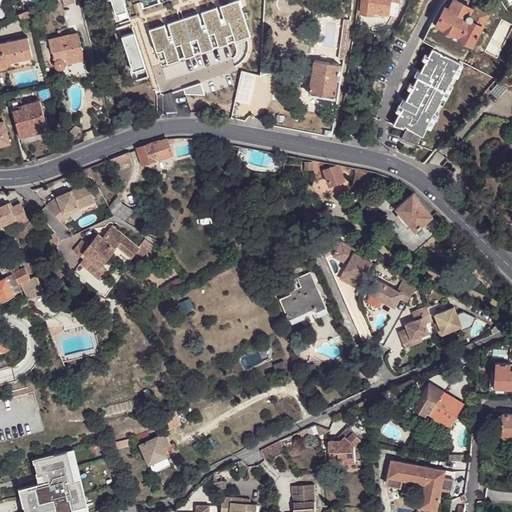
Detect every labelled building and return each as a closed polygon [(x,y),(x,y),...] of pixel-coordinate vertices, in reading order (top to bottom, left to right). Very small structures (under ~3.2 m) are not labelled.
[(373,11),(379,12),(394,14),(399,1),(399,0),(362,0),(361,12),(372,14),(373,11)] [(473,9),(471,8),(453,0),(452,0),(448,9),(444,7),(435,25),(458,37),(457,38),(471,45),(480,27),(481,28),(489,13),(475,5),(475,6),(473,9)] [(31,17),(29,12),(19,16),(21,21),(31,17)] [(345,58),(350,19),(344,18),(338,57),(345,58)] [(76,33),(47,40),(50,53),(51,52),(53,61),(53,63),(53,66),(54,69),(58,71),(61,71),(64,69),(65,65),(83,61),(76,33)] [(6,65),(32,59),(27,38),(0,44),(0,69),(6,68),(6,65)] [(33,66),(32,59),(6,65),(6,68),(7,72),(33,66)] [(314,59),(309,93),(334,97),(339,63),(314,59)] [(497,80),(489,90),(496,96),(504,87),(497,80)] [(28,130),(46,125),(39,101),(20,106),(21,109),(12,111),(19,138),(30,135),(28,130)] [(3,122),(0,122),(0,146),(9,144),(3,122)] [(47,131),(46,125),(28,130),(30,135),(47,131)] [(78,135),(81,128),(76,125),(70,132),(78,135)] [(333,137),(334,130),(325,128),(324,135),(333,137)] [(144,146),(137,148),(143,164),(172,154),(174,154),(167,139),(162,140),(155,142),(151,143),(144,146)] [(416,160),(424,162),(433,151),(428,149),(430,146),(419,142),(417,148),(403,143),(400,154),(410,158),(416,160)] [(238,158),(248,162),(251,152),(241,149),(238,158)] [(129,151),(111,158),(114,167),(132,160),(129,151)] [(303,162),(285,161),(285,170),(303,171),(303,162)] [(341,171),(338,164),(324,169),(325,170),(316,174),(318,180),(327,177),(331,185),(345,180),(341,171)] [(350,166),(338,164),(341,171),(349,173),(350,166)] [(87,183),(44,203),(56,216),(74,208),(75,210),(95,201),(87,183)] [(437,212),(415,191),(396,208),(416,231),(437,212)] [(110,207),(115,214),(123,204),(119,197),(110,207)] [(18,222),(28,216),(20,201),(11,207),(8,202),(0,205),(0,224),(15,217),(18,222)] [(115,214),(127,221),(133,210),(123,204),(115,214)] [(74,208),(56,216),(61,222),(75,210),(74,208)] [(118,246),(132,257),(139,247),(112,226),(109,231),(104,238),(99,235),(98,234),(89,246),(82,241),(74,251),(84,259),(81,264),(100,279),(107,270),(102,266),(109,257),(114,250),(116,248),(118,246)] [(104,238),(109,231),(105,228),(99,235),(104,238)] [(139,247),(132,257),(139,263),(153,245),(146,239),(139,247)] [(343,243),(336,239),(329,251),(337,255),(343,243)] [(344,275),(362,284),(373,262),(357,254),(358,251),(343,243),(337,255),(336,257),(350,264),(344,275)] [(18,282),(20,284),(32,278),(26,267),(15,274),(18,282)] [(326,307),(310,271),(297,277),(301,286),(289,291),(290,294),(280,299),(289,319),(315,309),(316,311),(326,307)] [(26,296),(27,298),(45,289),(37,274),(32,278),(20,284),(22,289),(23,290),(26,296)] [(360,289),(362,284),(344,275),(342,279),(360,289)] [(5,278),(0,279),(0,296),(2,300),(13,295),(5,278)] [(401,297),(409,301),(418,284),(406,278),(399,290),(378,279),(371,293),(390,303),(392,298),(399,302),(401,297)] [(20,284),(18,282),(15,283),(14,284),(17,291),(22,289),(20,284)] [(268,288),(271,296),(277,293),(274,286),(268,288)] [(26,296),(23,290),(17,294),(19,299),(26,296)] [(396,307),(399,302),(392,298),(390,303),(396,307)] [(412,340),(420,336),(429,333),(425,323),(433,320),(427,306),(412,312),(416,322),(406,326),(407,330),(404,331),(406,336),(402,338),(406,348),(414,345),(412,340)] [(455,316),(452,308),(436,315),(442,331),(462,324),(463,326),(465,331),(473,328),(478,318),(465,313),(458,315),(455,316)] [(443,334),(463,326),(462,324),(442,331),(443,334)] [(46,325),(52,336),(62,330),(60,326),(56,326),(46,325)] [(0,349),(9,348),(6,336),(0,337),(0,349)] [(422,342),(420,336),(412,340),(414,345),(422,342)] [(307,348),(303,340),(294,343),(297,352),(307,348)] [(495,387),(506,388),(511,388),(511,369),(510,369),(510,364),(496,363),(496,371),(495,387)] [(506,391),(506,388),(495,387),(496,371),(491,371),(490,390),(506,391)] [(413,379),(399,385),(404,395),(414,391),(413,390),(417,388),(413,379)] [(428,412),(432,414),(450,425),(464,404),(445,393),(439,389),(431,384),(416,408),(426,415),(428,412)] [(361,408),(368,404),(368,400),(359,404),(361,408)] [(165,430),(172,427),(179,424),(173,410),(168,411),(158,413),(165,430)] [(511,413),(503,413),(503,415),(503,417),(503,424),(503,436),(511,436),(511,413)] [(493,423),(503,424),(503,417),(503,415),(496,414),(496,418),(493,418),(493,423)] [(317,424),(302,431),(305,438),(320,431),(317,424)] [(350,427),(344,433),(347,435),(342,440),(337,440),(331,440),(332,463),(340,463),(340,461),(357,461),(356,445),(362,439),(350,427)] [(164,434),(158,437),(161,444),(167,441),(164,434)] [(161,444),(158,437),(153,439),(144,444),(141,445),(150,463),(167,455),(161,444)] [(115,442),(117,449),(132,446),(131,439),(115,442)] [(267,457),(285,449),(281,441),(264,449),(266,454),(267,457)] [(72,451),(67,453),(74,482),(80,481),(72,451)] [(54,456),(33,461),(37,477),(42,475),(44,483),(39,484),(19,489),(24,511),(72,511),(72,509),(86,506),(80,481),(74,482),(67,453),(60,455),(54,456)] [(444,487),(446,477),(447,470),(394,460),(389,484),(403,487),(404,480),(427,484),(425,491),(422,507),(439,510),(444,487)] [(455,479),(446,477),(444,487),(453,489),(455,479)] [(421,490),(425,491),(427,484),(404,480),(403,487),(421,490)] [(294,484),(296,507),(313,506),(312,483),(294,484)] [(224,496),(221,511),(255,511),(256,505),(242,503),(243,498),(224,496)] [(212,511),(213,502),(200,501),(199,511),(185,510),(185,511),(212,511)]
